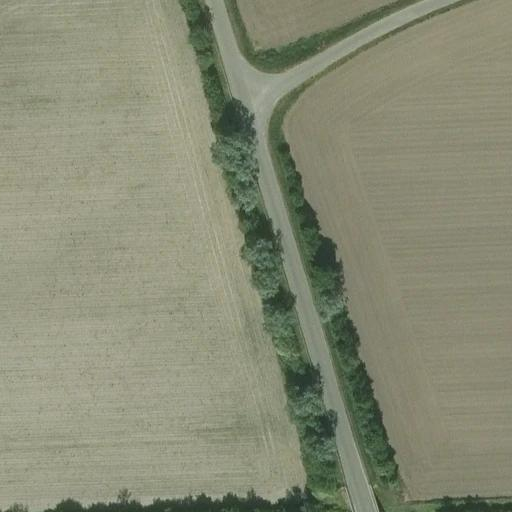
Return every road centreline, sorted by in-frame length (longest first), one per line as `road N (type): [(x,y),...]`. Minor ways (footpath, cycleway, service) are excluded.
road 1 (unclassified): [(366,511),(246,101)]
road 2 (unclassified): [(448,0),(246,101)]
